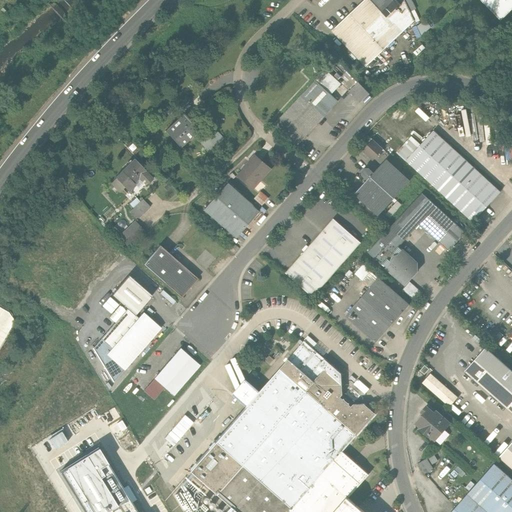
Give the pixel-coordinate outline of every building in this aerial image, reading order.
[(394,0),(392,2),(390,0),(365,0),(331,31),(365,67),(413,21),(403,1),(399,5),(394,0)] [(511,0),(480,0),(500,20),(511,7),(511,0)] [(326,70),(316,81),(330,94),(340,83),(326,70)] [(330,94),(316,81),(275,125),(297,145),(337,101),(330,94)] [(359,83),(349,91),(359,102),(369,94),(359,83)] [(202,128),(191,117),(171,136),(183,148),(202,128)] [(500,192),(434,132),(421,146),(407,161),(473,221),(500,192)] [(398,153),(407,161),(421,146),(412,137),(398,153)] [(373,141),(363,151),(373,160),(383,149),(373,141)] [(153,173),(137,157),(114,180),(130,196),(153,173)] [(269,169),(257,159),(239,179),(251,190),(269,169)] [(410,180),(387,160),(375,174),(369,169),(365,169),(363,171),(363,175),(368,181),(356,194),(378,215),(410,180)] [(256,208),(227,183),(202,211),(231,236),(256,208)] [(255,198),(263,204),(269,197),(261,191),(255,198)] [(464,232),(422,194),(369,253),(405,286),(418,272),(418,263),(399,247),(420,224),(448,250),(464,232)] [(149,207),(142,201),(130,212),(137,219),(149,207)] [(359,238),(334,216),(284,272),(309,294),(359,238)] [(192,278),(161,249),(145,266),(176,295),(192,278)] [(372,289),(379,280),(363,266),(356,275),(372,289)] [(111,296),(128,311),(134,316),(151,296),(128,276),(111,296)] [(408,305),(379,280),(372,289),(346,317),(375,342),(408,305)] [(134,316),(128,311),(99,341),(110,351),(106,354),(122,369),(159,329),(145,316),(140,322),(134,316)] [(0,336),(10,318),(0,312),(0,336)] [(373,402),(305,342),(187,475),(218,502),(208,511),(363,511),(358,507),(352,502),(350,500),(348,499),(369,475),(353,461),(342,451),(380,408),(373,402)] [(511,373),(485,350),(474,362),(465,373),(511,413),(511,373)] [(196,368),(178,351),(151,380),(155,383),(146,392),(155,401),(165,390),(170,395),(196,368)] [(263,376),(269,381),(281,367),(276,362),(263,376)] [(430,374),(421,384),(449,408),(457,399),(430,374)] [(449,424),(428,407),(413,425),(434,443),(449,424)] [(511,467),(511,442),(500,456),(511,467)] [(435,453),(418,462),(423,472),(440,462),(435,453)] [(511,511),(511,481),(494,466),(453,511),(511,511)]
